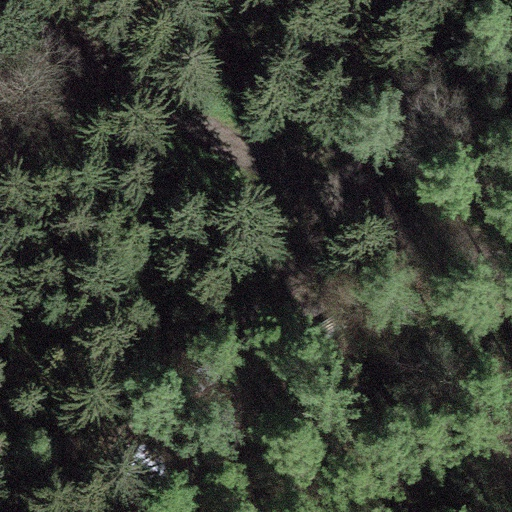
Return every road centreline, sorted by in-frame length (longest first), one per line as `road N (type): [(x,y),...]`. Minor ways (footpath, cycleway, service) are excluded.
road 1 (track): [(0,457),(402,239)]
road 2 (track): [(0,7),(290,191)]
road 3 (track): [(290,191),(488,15),(511,5)]
road 4 (track): [(290,191),(402,239),(511,265)]
